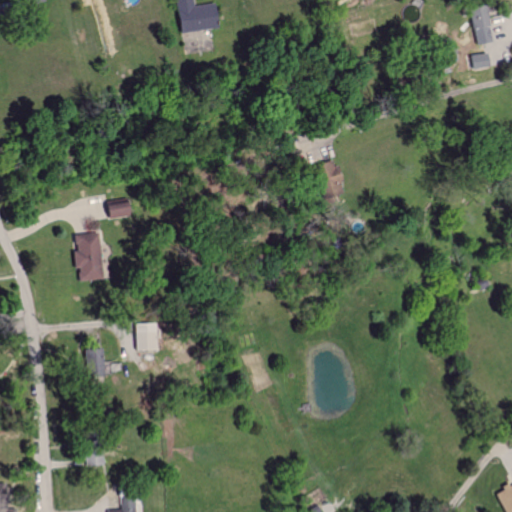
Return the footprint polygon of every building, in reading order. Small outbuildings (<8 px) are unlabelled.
[(212,30),(211,5),(190,5),(189,0),(173,0),(175,32),(212,30)] [(466,7),(468,29),(485,27),(483,6),(466,7)] [(478,44),(491,42),(489,28),(476,30),(478,44)] [(469,71),(486,68),(483,54),(466,57),(469,71)] [(338,193),(334,183),(337,182),(330,159),(309,166),(320,199),(338,193)] [(96,270),(95,234),(71,234),(71,252),(69,252),(69,271),(96,270)] [(152,349),(151,323),(129,323),(130,349),(152,349)] [(96,347),(79,348),(80,376),(98,376),(96,347)] [(78,465),(97,464),(96,446),(78,447),(78,465)] [(0,511),(13,511),(13,509),(0,509),(0,495),(3,495),(3,482),(0,482),(0,511)] [(133,511),(132,495),(117,496),(118,509),(103,509),(103,511),(133,511)]
